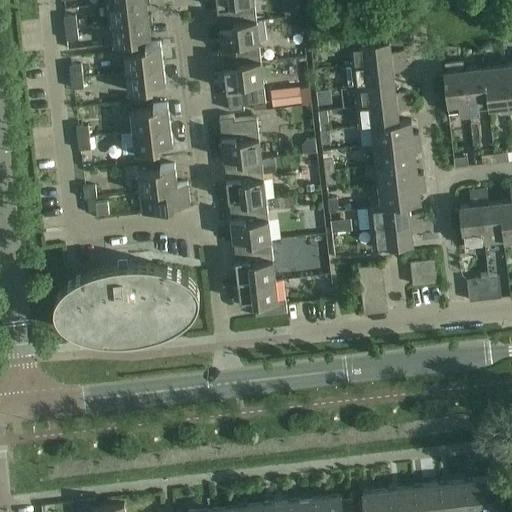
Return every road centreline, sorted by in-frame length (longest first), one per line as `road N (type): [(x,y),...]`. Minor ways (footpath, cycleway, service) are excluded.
road 1 (residential): [(205,223),(82,233),(70,221),(44,0)]
road 2 (tertiary): [(223,387),(511,352)]
road 3 (residential): [(219,344),(456,317)]
road 4 (residential): [(205,223),(189,0)]
road 5 (residential): [(20,405),(0,198)]
road 6 (tertiary): [(20,405),(223,387)]
road 7 (residential): [(456,317),(439,178)]
road 8 (residential): [(439,178),(422,44)]
road 9 (residential): [(219,344),(205,223)]
